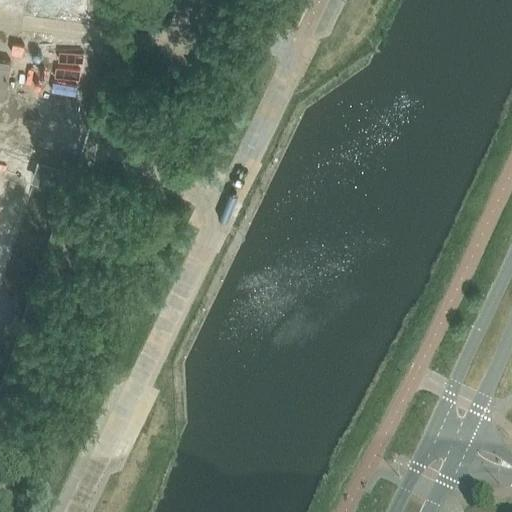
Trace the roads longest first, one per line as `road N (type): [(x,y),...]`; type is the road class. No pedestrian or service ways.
road 1 (residential): [(75,511),(320,0)]
road 2 (tertiary): [(447,437),(511,291)]
